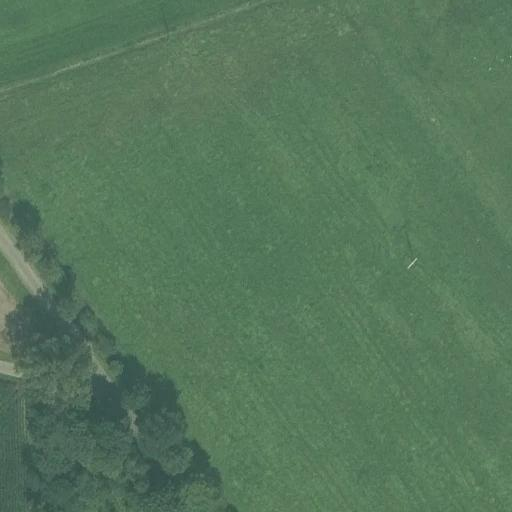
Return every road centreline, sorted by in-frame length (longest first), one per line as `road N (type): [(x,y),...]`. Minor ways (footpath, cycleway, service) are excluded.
road 1 (residential): [(0,241),(95,378)]
road 2 (residential): [(95,378),(187,511)]
